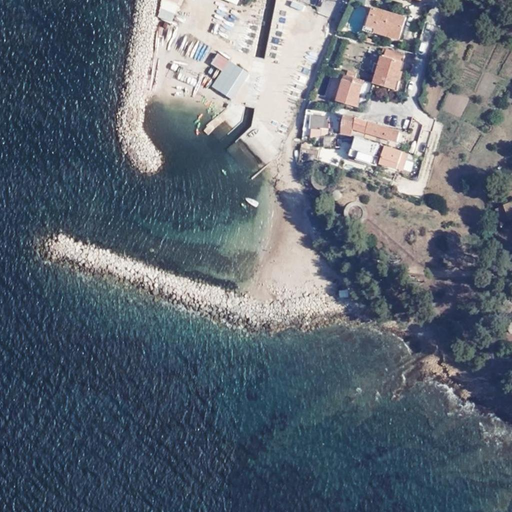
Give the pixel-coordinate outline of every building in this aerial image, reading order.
[(171,22),(177,5),(166,0),(161,0),(159,17),(171,22)] [(398,39),(404,18),(371,8),(366,26),(365,30),(398,39)] [(249,40),(254,25),(231,18),(232,15),(217,10),(213,25),(224,28),(221,37),(229,40),(231,34),(249,40)] [(394,89),(404,54),(385,49),(383,55),(381,54),(378,65),(381,66),(376,83),(394,89)] [(211,64),(221,71),(228,61),(218,54),(211,64)] [(229,61),(213,86),(213,88),(232,100),(249,74),(229,61)] [(179,72),(177,77),(194,84),(197,79),(179,72)] [(363,80),(344,74),(336,100),(353,106),(359,89),(361,89),(363,80)] [(320,127),(325,127),(328,127),(329,116),(311,114),(310,128),(320,128),(320,127)] [(353,135),(353,133),(357,118),(356,117),(344,114),(342,126),(341,131),(341,133),(353,135)] [(370,122),(357,118),(353,133),(365,137),(370,122)] [(380,125),(370,122),(365,137),(376,141),(377,136),(380,125)] [(400,131),(380,125),(377,136),(397,142),(399,134),(400,131)] [(397,142),(405,144),(407,136),(399,134),(397,142)] [(375,142),(365,139),(356,136),(354,141),(350,154),(377,163),(379,155),(383,145),(375,142)] [(394,162),(399,163),(403,151),(383,145),(379,155),(382,156),(380,163),(392,166),(394,162)] [(399,163),(398,168),(403,171),(409,153),(403,151),(399,163)] [(504,205),(496,208),(501,222),(508,219),(510,219),(511,218),(511,200),(504,203),(504,205)] [(511,293),(508,299),(506,297),(498,309),(499,310),(499,312),(501,315),(503,316),(506,315),(511,319),(511,321),(509,326),(509,327),(509,328),(509,329),(509,330),(510,330),(510,331),(511,331),(511,293)]
